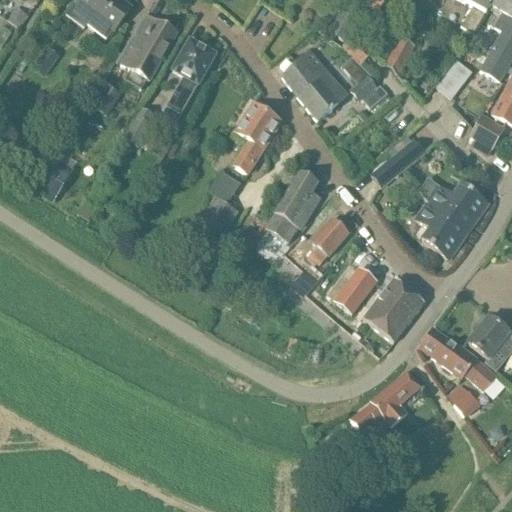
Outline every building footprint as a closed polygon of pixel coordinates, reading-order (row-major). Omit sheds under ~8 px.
[(114,0),(80,0),(76,6),(65,20),(84,34),(86,31),(105,44),(113,33),(115,35),(131,12),(114,0)] [(386,0),(370,0),(366,9),(378,16),(386,0)] [(452,0),(471,11),(460,31),(472,38),(489,10),(494,0),(452,0)] [(511,0),(494,0),(489,10),(502,17),(494,31),(502,36),(479,75),(499,87),(511,64),(511,0)] [(10,20),(5,27),(18,35),(22,28),(28,20),(15,12),(10,20)] [(355,24),(338,14),(326,35),(343,45),(355,24)] [(131,49),(120,68),(130,74),(124,85),(139,94),(146,83),(148,84),(176,36),(156,25),(148,21),(131,49)] [(341,51),(349,61),(359,71),(373,57),(350,37),(341,51)] [(415,49),(399,41),(385,67),(397,79),(415,49)] [(214,59),(189,45),(173,75),(184,81),(160,122),(174,130),(214,59)] [(58,60),(48,53),(32,73),(42,81),(58,60)] [(309,56),(282,79),(299,103),(318,126),(338,107),(337,106),(346,98),(329,78),(309,56)] [(435,92),(450,104),(471,77),(457,66),(451,74),(450,73),(435,92)] [(367,81),(349,96),(358,106),(360,104),(368,113),(386,98),(379,90),(376,92),(367,81)] [(511,82),(501,103),(491,121),(511,131),(511,82)] [(119,100),(103,91),(90,112),(105,122),(119,100)] [(246,179),(281,127),(254,109),(235,137),(237,138),(221,162),(246,179)] [(152,118),(141,112),(126,139),(140,147),(150,129),(147,127),(152,118)] [(503,132),(483,120),(470,141),(491,153),(503,132)] [(392,162),(402,173),(422,157),(412,145),(392,162)] [(402,173),(392,162),(371,179),(381,191),(402,173)] [(72,174),(59,166),(39,198),(51,205),(72,174)] [(317,187),(299,177),(266,234),(288,247),(303,223),(306,225),(319,203),(311,198),(317,187)] [(428,185),(419,197),(428,208),(462,232),(466,226),(471,229),(486,208),(461,191),(453,202),(439,193),(428,185)] [(102,197),(94,192),(86,205),(94,210),(102,197)] [(236,216),(214,202),(188,243),(210,257),(236,216)] [(428,208),(416,225),(430,235),(422,247),(447,264),(457,249),(452,246),(462,232),(428,208)] [(306,262),(304,265),(322,279),(323,281),(344,256),(338,250),(349,238),(332,223),(311,247),(316,251),(306,262)] [(358,243),(351,249),(357,255),(364,249),(358,243)] [(376,286),(350,266),(342,277),(349,283),(332,306),(350,319),(376,286)] [(304,298),(315,286),(304,276),(293,288),(304,298)] [(424,307),(393,284),(363,324),(394,347),(424,307)] [(506,335),(488,320),(466,346),(486,363),(482,368),(494,377),(511,355),(511,330),(506,335)] [(476,364),(432,331),(418,351),(462,383),(463,381),(481,397),(495,382),(476,364)] [(419,392),(407,377),(371,406),(348,425),(359,438),(383,421),(390,431),(407,419),(399,408),(419,392)] [(469,396),(462,390),(454,396),(458,403),(452,407),(464,422),(480,409),(469,396)] [(323,467),(316,470),(321,481),(332,477),(329,469),(323,467)]
